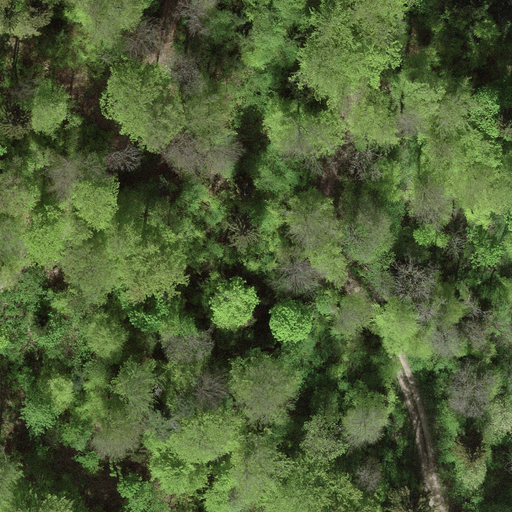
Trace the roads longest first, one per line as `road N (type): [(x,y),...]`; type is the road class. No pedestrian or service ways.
road 1 (track): [(369,0),(331,175),(328,249),(390,343),(414,398),(435,511)]
road 2 (track): [(175,0),(108,181),(0,281)]
